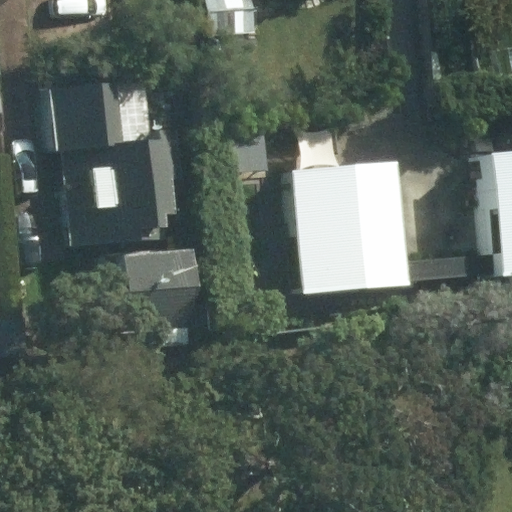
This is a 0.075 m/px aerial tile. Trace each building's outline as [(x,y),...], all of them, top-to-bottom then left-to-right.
[(231,0),(190,0),(193,32),(233,29),(231,0)] [(256,70),(225,71),(227,115),(256,114),(256,70)] [(114,86),(45,91),(51,156),(61,155),(68,250),(131,244),(132,241),(159,238),(157,219),(169,219),(166,181),(180,179),(176,132),(142,136),(143,146),(119,149),(114,86)] [(511,142),(452,146),(460,270),(511,266),(511,142)] [(370,159),(265,166),(273,289),(378,282),(370,159)] [(191,325),(184,252),(97,258),(101,330),(191,325)]
